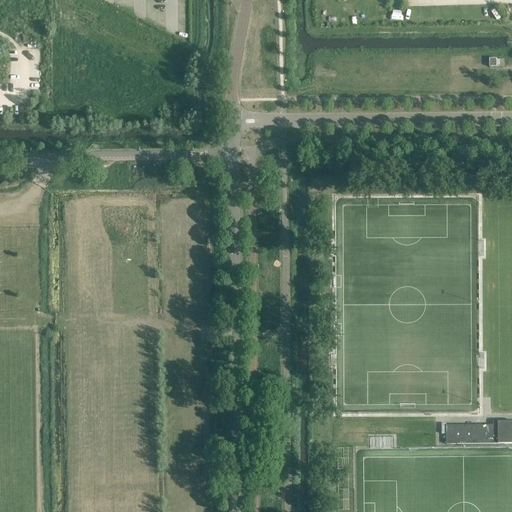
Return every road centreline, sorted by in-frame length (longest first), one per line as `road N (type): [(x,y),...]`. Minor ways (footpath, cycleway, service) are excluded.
road 1 (unclassified): [(236,511),(232,156)]
road 2 (unclassified): [(232,120),(511,119)]
road 3 (unclassified): [(232,156),(0,158)]
road 4 (unclassified): [(232,120),(247,0)]
